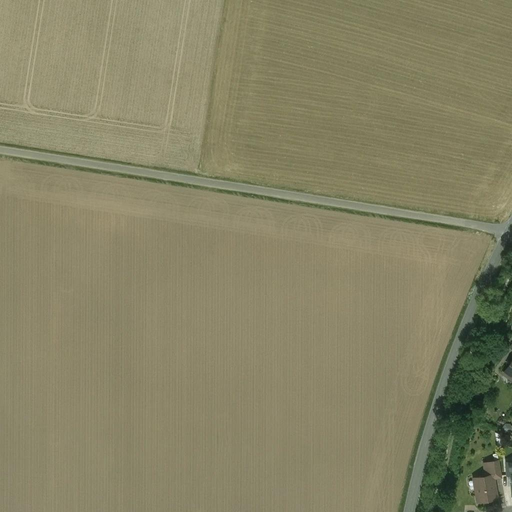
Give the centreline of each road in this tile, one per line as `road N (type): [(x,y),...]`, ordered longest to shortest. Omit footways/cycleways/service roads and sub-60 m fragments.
road 1 (unclassified): [(0,150),(508,232)]
road 2 (secondary): [(410,511),(437,408),(508,232)]
